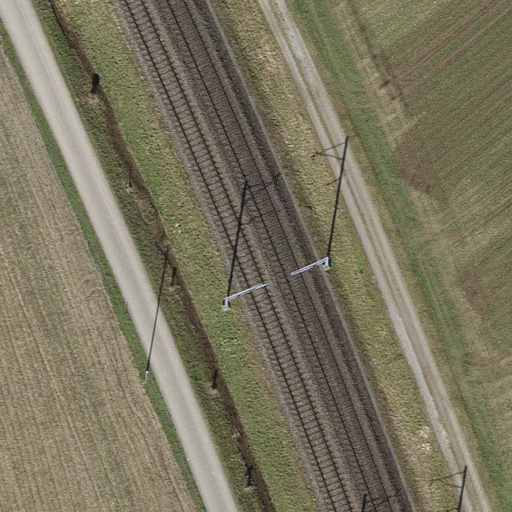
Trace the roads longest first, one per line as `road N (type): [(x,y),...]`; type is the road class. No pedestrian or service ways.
road 1 (track): [(226,511),(11,0)]
road 2 (track): [(480,511),(355,191),(270,0)]
